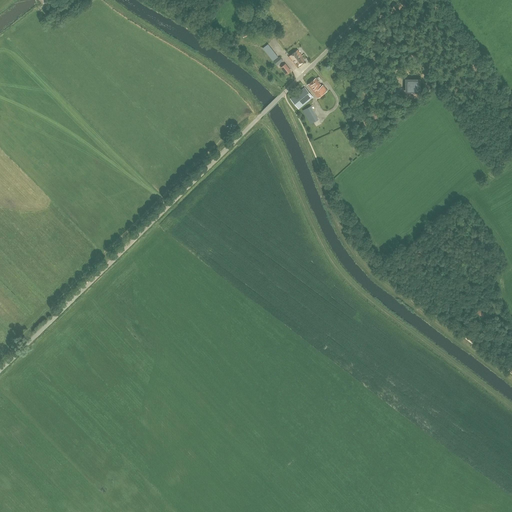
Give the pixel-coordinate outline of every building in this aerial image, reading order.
[(244,37),(258,30),(257,27),(242,34),(244,37)] [(273,60),(280,55),(270,43),(263,47),(273,60)] [(296,66),(304,60),(301,56),(302,55),(298,49),(288,56),(291,60),(292,60),(296,66)] [(283,60),(280,57),(274,61),(277,65),(283,60)] [(409,69),(398,69),(398,78),(409,78),(409,69)] [(318,98),(328,90),(323,85),(322,86),(316,78),(308,84),(318,98)] [(299,108),(313,97),(305,86),(291,98),(299,108)] [(315,131),(323,127),(311,105),(303,110),(315,131)] [(331,114),(335,124),(340,122),(336,111),(331,114)] [(482,318),(485,314),(479,309),(476,313),(482,318)]
